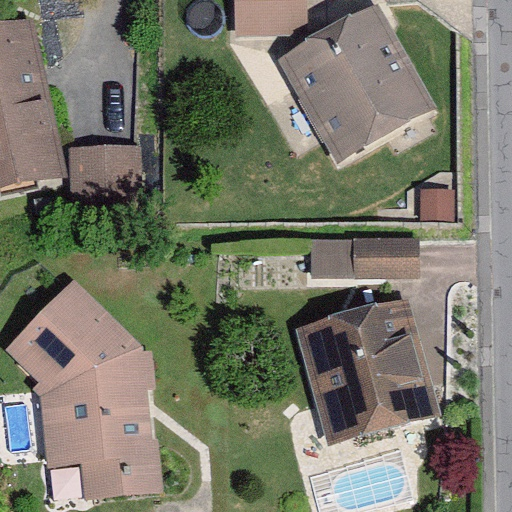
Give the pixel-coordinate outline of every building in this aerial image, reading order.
[(308,0),(242,0),(244,48),(309,47),(308,0)] [(289,78),(344,172),(435,120),(381,25),(289,78)] [(36,39),(0,46),(0,208),(68,194),(36,39)] [(133,163),(74,164),(74,223),(134,222),(133,163)] [(421,255),(361,258),(362,296),(423,294),(421,255)] [(147,369),(84,306),(16,371),(48,405),(52,485),(88,482),(90,511),(120,511),(164,508),(147,369)] [(441,426),(412,321),(309,349),(337,454),(441,426)]
